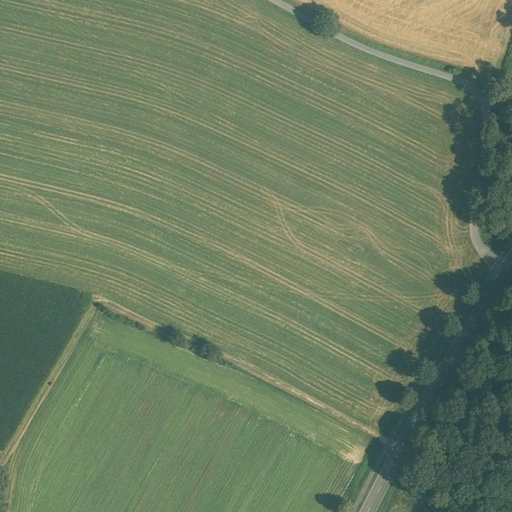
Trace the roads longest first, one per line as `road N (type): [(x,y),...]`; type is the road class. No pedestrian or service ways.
road 1 (unclassified): [(496,262),(472,225),(485,109),(467,82),(374,52),(272,0)]
road 2 (secondary): [(508,270),(368,511)]
